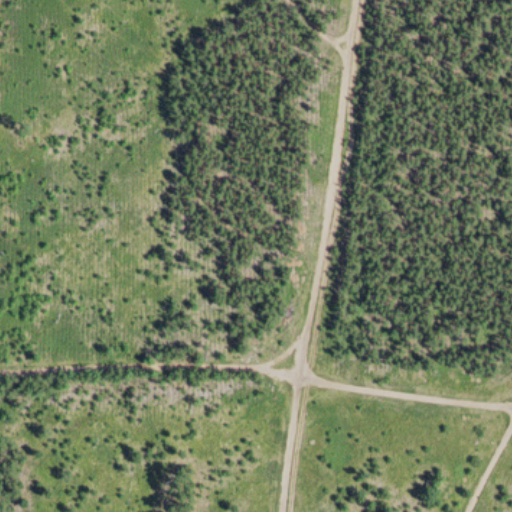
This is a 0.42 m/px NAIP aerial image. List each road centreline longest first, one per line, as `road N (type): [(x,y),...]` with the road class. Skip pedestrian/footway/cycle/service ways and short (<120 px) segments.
road 1 (track): [(281,511),(294,375),(354,0)]
road 2 (track): [(511,405),(259,368),(0,371)]
